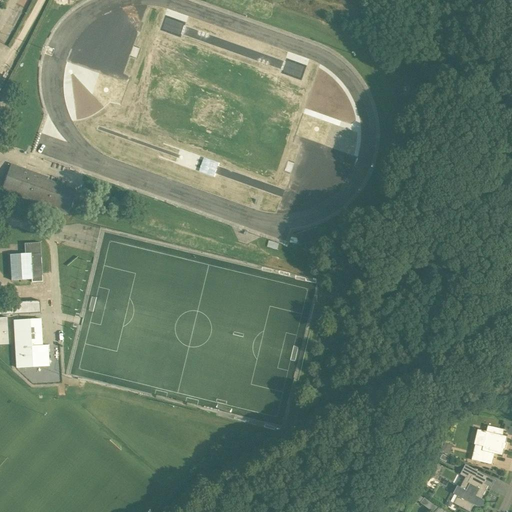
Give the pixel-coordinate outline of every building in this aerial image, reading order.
[(198,168),(201,157),(186,153),(183,164),(198,168)] [(43,176),(10,164),(1,191),(66,214),(72,200),(65,197),(68,188),(42,178),(43,176)] [(321,238),(318,231),(302,236),(297,238),(299,245),(321,238)] [(32,279),(31,272),(41,272),(40,243),(24,244),(24,254),(9,255),(11,281),(32,279)] [(0,302),(0,314),(37,313),(37,301),(0,302)] [(40,319),(13,320),(16,368),(48,366),(47,345),(42,346),(40,319)] [(503,444),(506,443),(507,436),(502,435),(504,429),(488,426),(486,431),(481,430),(478,445),(475,444),(471,460),(492,465),(494,454),(503,456),(504,449),(502,447),(503,444)] [(453,444),(445,443),(442,453),(450,455),(453,444)] [(469,511),(474,504),(478,506),(476,509),(477,510),(478,510),(480,510),(481,510),(482,510),(483,509),(484,508),(485,508),(485,507),(486,506),(486,505),(487,504),(487,503),(487,502),(487,501),(486,500),(486,499),(495,480),(465,464),(460,475),(465,478),(460,488),(458,487),(454,494),(458,496),(454,504),(469,511)] [(442,511),(444,510),(440,507),(439,508),(424,498),(420,503),(432,511),(442,511)]
